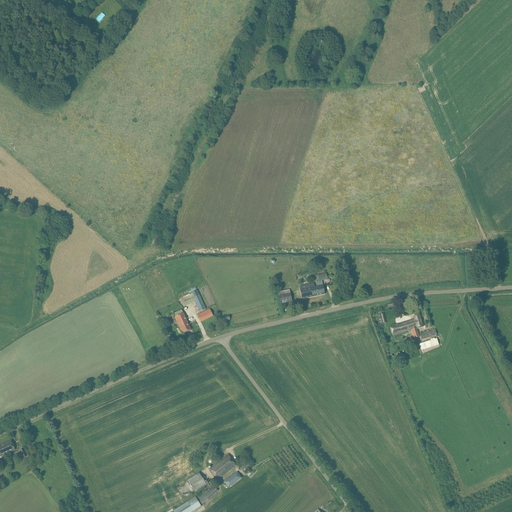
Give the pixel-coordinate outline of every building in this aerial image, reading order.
[(318,287),(320,295),(325,294),(322,281),(327,279),(326,274),(317,276),(319,281),(316,282),(317,287),(318,287)] [(302,299),(320,295),(318,287),(317,287),(315,287),(314,284),(299,287),(302,299)] [(292,301),(291,296),(289,290),(279,292),(281,304),(292,301)] [(200,312),(205,310),(199,296),(185,302),(187,306),(196,302),(200,312)] [(212,316),(209,310),(198,315),(201,322),(212,316)] [(175,317),(178,323),(180,328),(181,328),(183,333),(191,330),(183,314),(175,317)] [(423,327),(421,319),(419,315),(413,316),(414,319),(390,327),(393,336),(412,330),(414,338),(419,337),(417,329),(423,327)] [(421,339),(437,335),(435,329),(420,334),(421,339)] [(436,340),(420,346),(422,351),(438,345),(436,340)] [(0,445),(0,452),(3,460),(8,469),(9,469),(6,462),(7,462),(5,457),(6,457),(5,455),(15,450),(11,441),(0,445)] [(31,457),(25,445),(21,447),(23,452),(23,451),(25,454),(24,455),(26,459),(31,457)] [(228,454),(224,458),(210,468),(219,479),(236,466),(228,454)] [(252,466),(246,460),(239,467),(239,468),(245,473),(252,466)] [(242,476),(238,471),(226,481),(230,485),(242,476)] [(207,485),(199,473),(188,480),(195,492),(207,485)] [(198,499),(203,504),(218,491),(213,485),(198,499)] [(195,497),(174,511),(192,511),(201,507),(195,497)]
